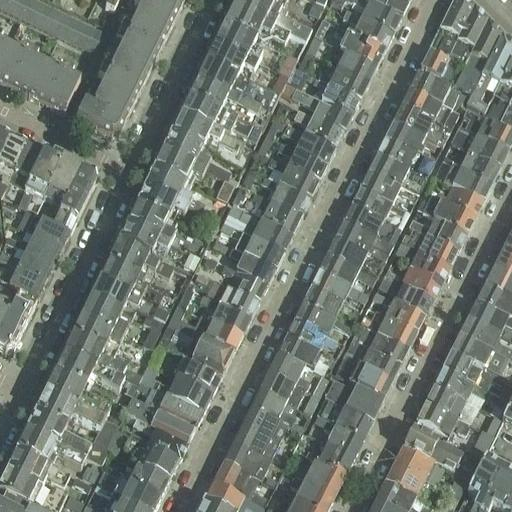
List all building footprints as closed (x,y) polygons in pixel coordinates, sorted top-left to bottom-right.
[(0,0),(0,14),(3,16),(10,0),(0,0)] [(10,0),(3,16),(39,33),(49,12),(24,0),(10,0)] [(137,0),(128,19),(168,38),(184,6),(181,0),(137,0)] [(256,0),(240,0),(234,12),(290,39),(306,48),(312,36),(285,22),(288,15),(275,9),(256,0)] [(289,0),(256,0),(275,9),(279,0),(281,0),(288,3),(289,0)] [(412,0),(390,0),(389,2),(384,0),(373,0),(373,2),(386,9),(403,19),(412,0)] [(457,69),(456,71),(464,75),(456,91),(472,99),(503,39),(489,25),(463,0),(462,0),(456,1),(440,33),(429,56),(457,69)] [(363,24),(394,38),(401,24),(356,1),(353,7),(368,14),(363,24)] [(39,33),(75,51),(85,30),(49,12),(39,33)] [(234,12),(226,29),(257,45),(262,47),(272,44),(285,51),(290,39),(234,12)] [(128,19),(111,54),(151,73),(168,38),(128,19)] [(355,40),(385,55),(394,38),(363,24),(357,21),(355,26),(361,29),(355,40)] [(314,41),(321,44),(330,27),(323,24),(314,41)] [(216,49),(258,70),(262,61),(252,56),(257,45),(226,29),(216,49)] [(85,30),(75,51),(94,60),(104,39),(85,30)] [(344,44),(339,53),(377,72),(385,55),(355,40),(339,32),(335,39),(344,44)] [(499,86),(511,61),(511,48),(503,39),(472,99),(467,111),(483,119),(486,112),(493,100),(499,86)] [(306,57),(315,61),(322,45),(321,44),(314,41),(306,57)] [(216,49),(208,66),(249,87),(258,70),(216,49)] [(326,67),(369,88),(377,72),(339,53),(334,50),(326,67)] [(0,89),(64,120),(78,90),(0,52),(0,89)] [(94,89),(134,109),(151,73),(111,54),(94,89)] [(457,69),(429,56),(421,74),(448,87),(456,71),(457,69)] [(315,61),(306,57),(298,74),(306,78),(315,61)] [(280,81),(288,85),(298,65),(290,61),(280,81)] [(493,100),(510,108),(511,104),(511,61),(499,86),(493,100)] [(199,85),(260,115),(264,107),(258,105),(260,100),(246,93),(249,87),(208,66),(199,85)] [(317,84),(320,85),(360,105),(369,88),(326,67),(317,84)] [(441,111),(455,117),(460,107),(462,108),(465,102),(450,94),(418,79),(410,95),(441,111)] [(280,101),(281,99),(286,88),(288,85),(280,81),(279,80),(272,96),(280,101)] [(199,85),(190,103),(220,118),(225,109),(256,124),(260,115),(199,85)] [(320,85),(312,101),(352,121),(360,105),(320,85)] [(312,101),(286,88),(281,99),(314,116),(311,122),(344,138),(352,121),(312,101)] [(134,109),(94,89),(76,126),(111,143),(118,141),(134,109)] [(402,112),(450,137),(459,119),(455,117),(441,111),(410,95),(402,112)] [(181,121),(229,144),(232,138),(256,150),(262,139),(220,118),(190,103),(181,121)] [(511,104),(510,108),(501,127),(511,133),(511,104)] [(393,128),(425,144),(426,142),(433,146),(436,139),(447,144),(450,137),(402,112),(393,128)] [(307,131),(303,138),(335,155),(344,138),(311,122),(297,115),(292,124),(307,131)] [(181,121),(173,137),(204,152),(207,145),(236,159),(241,150),(229,144),(181,121)] [(275,125),(269,140),(278,144),(284,128),(275,125)] [(477,142),(507,157),(511,146),(511,138),(486,125),(477,142)] [(385,145),(433,169),(436,163),(420,155),(425,144),(393,128),(385,145)] [(335,155),(303,138),(287,130),(282,140),(298,148),(295,155),(327,171),(335,155)] [(0,133),(0,167),(13,140),(0,133)] [(164,156),(205,177),(227,187),(231,180),(198,163),(204,152),(173,137),(164,156)] [(31,148),(13,140),(0,167),(0,179),(12,185),(17,176),(31,148)] [(258,158),(265,161),(273,146),(266,142),(258,158)] [(477,142),(468,159),(498,174),(507,157),(477,142)] [(385,145),(377,161),(408,177),(425,185),(433,169),(385,145)] [(21,186),(29,190),(47,156),(31,148),(17,176),(24,179),(21,186)] [(327,171),(295,155),(280,148),(276,157),(289,164),(285,172),(319,189),(327,171)] [(24,201),(42,210),(50,195),(65,165),(47,156),(29,190),(24,201)] [(164,156),(155,175),(190,192),(195,183),(201,186),(205,177),(164,156)] [(281,190),(310,205),(319,189),(285,172),(265,161),(258,158),(255,164),(286,179),(281,190)] [(460,175),(490,190),(498,174),(468,159),(460,175)] [(377,161),(369,178),(400,194),(408,177),(377,161)] [(42,210),(61,219),(68,204),(83,174),(65,165),(50,195),(42,210)] [(443,187),(452,192),(482,207),(490,190),(460,175),(450,170),(447,176),(457,181),(454,188),(445,183),(443,187)] [(68,204),(61,219),(57,226),(73,234),(96,186),(93,179),(83,174),(68,204)] [(147,192),(187,212),(191,205),(186,202),(190,192),(155,175),(147,192)] [(360,194),(392,210),(397,200),(415,209),(418,203),(400,194),(369,178),(360,194)] [(254,199),(302,222),(310,205),(281,190),(263,181),(254,199)] [(187,212),(147,192),(138,210),(168,225),(173,216),(183,221),(184,220),(197,226),(198,222),(201,223),(203,220),(187,212)] [(232,208),(238,211),(240,206),(243,208),(248,197),(239,192),(232,208)] [(452,192),(444,208),(474,223),(482,207),(452,192)] [(352,211),(384,227),(389,216),(402,223),(405,217),(392,210),(360,194),(352,211)] [(250,218),(263,225),(293,240),(302,222),(254,199),(251,207),(255,209),(250,218)] [(423,218),(436,224),(466,239),(474,223),(444,208),(431,201),(423,218)] [(129,228),(170,248),(174,241),(163,235),(168,225),(138,210),(129,228)] [(243,238),(284,258),(293,240),(263,225),(262,227),(231,211),(226,221),(236,226),(232,232),(243,238)] [(352,211),(344,227),(375,243),(384,227),(352,211)] [(35,241),(63,254),(71,238),(44,224),(42,226),(35,223),(28,237),(35,241)] [(466,239),(436,224),(431,234),(412,225),(409,232),(457,256),(466,239)] [(394,252),(375,243),(344,227),(335,244),(385,269),(394,252)] [(170,248),(129,228),(120,247),(150,262),(155,252),(166,257),(170,248)] [(457,256),(409,232),(401,248),(449,272),(457,256)] [(244,259),(275,275),(284,258),(243,238),(234,254),(244,259)] [(27,257),(55,271),(63,254),(35,241),(30,250),(24,246),(22,250),(9,243),(8,247),(27,257)] [(327,260),(377,285),(381,277),(385,269),(335,244),(327,260)] [(411,274),(441,289),(449,272),(401,248),(392,264),(401,269),(406,259),(416,264),(411,274)] [(110,268),(140,283),(144,274),(173,288),(169,297),(178,301),(186,283),(159,270),(158,272),(118,250),(110,268)] [(511,257),(504,253),(495,271),(511,280),(511,257)] [(55,271),(27,257),(22,266),(16,262),(15,264),(3,258),(0,263),(0,264),(12,270),(19,274),(47,288),(55,271)] [(236,276),(267,292),(275,275),(244,259),(236,276)] [(319,277),(350,293),(355,285),(372,294),(377,285),(327,260),(319,277)] [(101,286),(141,305),(145,297),(136,292),(140,283),(110,268),(101,286)] [(227,293),(259,309),(267,292),(236,276),(224,271),(221,277),(232,283),(227,293)] [(485,289),(511,302),(511,280),(495,271),(485,289)] [(47,288),(19,274),(14,282),(7,279),(6,281),(0,277),(0,286),(2,288),(3,287),(39,304),(47,288)] [(411,274),(403,290),(433,305),(441,289),(411,274)] [(368,302),(350,293),(319,277),(311,293),(343,309),(346,301),(364,310),(368,302)] [(377,297),(425,321),(433,305),(403,290),(385,281),(377,297)] [(101,286),(92,303),(123,318),(127,309),(154,323),(158,314),(141,305),(101,286)] [(208,304),(250,326),(259,309),(227,293),(214,286),(206,303),(208,304)] [(477,306),(511,323),(511,302),(485,289),(477,306)] [(177,310),(185,314),(193,297),(185,293),(177,310)] [(343,309),(311,293),(303,309),(334,325),(339,317),(356,326),(360,318),(343,309)] [(377,297),(369,314),(416,338),(425,321),(377,297)] [(92,303),(84,321),(124,341),(128,333),(118,328),(123,318),(92,303)] [(210,327),(242,343),(250,326),(208,304),(205,311),(216,316),(210,327)] [(469,323),(501,339),(506,329),(511,332),(511,323),(477,306),(469,323)] [(0,307),(0,341),(14,314),(0,307)] [(294,326),(326,342),(331,333),(350,342),(354,335),(334,325),(303,309),(294,326)] [(16,310),(14,314),(0,341),(0,356),(5,359),(13,357),(32,317),(16,310)] [(177,310),(166,332),(195,347),(197,343),(204,347),(233,361),(242,343),(210,327),(200,322),(194,334),(180,327),(186,315),(185,314),(177,310)] [(369,314),(360,330),(408,355),(416,338),(369,314)] [(84,321),(75,339),(105,354),(109,345),(119,350),(124,341),(84,321)] [(460,340),(504,362),(511,365),(511,355),(497,347),(501,340),(501,339),(469,323),(460,340)] [(294,326),(286,342),(318,358),(326,342),(294,326)] [(408,355),(360,330),(352,347),(400,371),(408,355)] [(166,332),(158,349),(165,352),(193,367),(221,383),(233,361),(204,347),(197,343),(195,347),(166,332)] [(75,339),(66,357),(96,372),(124,386),(138,392),(139,389),(142,384),(110,369),(100,363),(105,354),(75,339)] [(504,362),(460,340),(452,357),(484,373),(488,364),(500,370),(501,369),(507,373),(511,366),(504,363),(504,362)] [(286,342),(277,361),(304,374),(312,378),(317,369),(328,374),(332,365),(318,358),(286,342)] [(400,371),(352,347),(343,364),(391,388),(400,371)] [(149,368),(156,372),(165,352),(158,349),(149,368)] [(57,376),(92,393),(96,385),(118,396),(124,386),(96,372),(66,357),(57,376)] [(452,357),(443,373),(489,395),(493,387),(501,391),(504,384),(496,380),(497,379),(484,373),(452,357)] [(268,378),(306,397),(310,388),(300,383),(304,374),(277,361),(268,378)] [(391,388),(343,364),(335,381),(349,388),(383,405),(391,388)] [(149,368),(142,384),(139,389),(157,398),(202,420),(212,401),(179,383),(172,397),(161,391),(149,385),(156,372),(149,368)] [(179,383),(212,401),(220,385),(187,368),(179,383)] [(443,373),(435,390),(480,412),(482,409),(486,411),(487,407),(495,411),(498,403),(491,399),(492,397),(489,395),(443,373)] [(57,376),(47,395),(104,424),(110,413),(87,402),(92,393),(57,376)] [(259,397),(287,410),(296,415),(306,397),(268,378),(259,397)] [(311,399),(320,404),(328,386),(320,382),(311,399)] [(324,404),(371,428),(383,405),(349,388),(347,392),(337,387),(333,388),(324,404)] [(139,389),(138,392),(133,402),(195,434),(202,420),(157,398),(139,389)] [(426,407),(472,429),(480,412),(435,390),(426,407)] [(38,415),(68,430),(71,431),(75,423),(99,435),(104,424),(47,395),(38,415)] [(287,410),(259,397),(250,414),(288,433),(293,423),(283,418),(287,410)] [(320,404),(311,399),(301,418),(310,423),(320,404)] [(137,423),(188,448),(195,434),(133,402),(128,412),(140,418),(137,423)] [(371,428),(324,404),(316,422),(362,445),(365,439),(359,436),(363,430),(369,433),(371,428)] [(472,429),(426,407),(417,426),(462,449),(472,429)] [(511,407),(502,427),(511,432),(511,407)] [(232,449),(270,469),(288,433),(250,414),(241,433),(232,449)] [(63,439),(68,430),(38,415),(28,435),(86,464),(99,471),(119,432),(104,424),(99,435),(91,453),(63,439)] [(332,439),(327,450),(353,463),(362,445),(316,422),(312,429),(332,439)] [(487,437),(495,441),(503,426),(494,422),(487,437)] [(188,448),(137,423),(133,432),(144,437),(154,442),(149,451),(179,466),(186,454),(185,453),(187,450),(187,451),(188,448)] [(495,441),(487,437),(482,434),(471,457),(485,463),(495,441)] [(18,454),(48,469),(52,461),(80,475),(86,464),(28,435),(18,454)] [(405,455),(445,474),(467,485),(476,467),(415,436),(405,455)] [(131,468),(169,487),(175,474),(175,475),(178,470),(130,446),(125,454),(136,459),(131,468)] [(223,466),(261,486),(270,469),(232,449),(223,466)] [(318,467),(319,468),(344,481),(353,463),(327,450),(318,467)] [(45,486),(53,491),(56,492),(64,476),(48,469),(18,454),(8,473),(43,490),(45,486)] [(396,472),(425,487),(436,492),(445,474),(405,455),(396,472)] [(472,511),(480,511),(502,473),(485,463),(467,497),(478,503),(472,511)] [(212,489),(259,511),(265,511),(270,505),(255,498),(261,486),(223,466),(212,489)] [(122,485),(160,504),(169,487),(131,468),(122,485)] [(297,482),(334,501),(344,481),(319,468),(318,472),(315,470),(311,479),(301,474),(297,482)] [(87,472),(82,483),(93,489),(99,478),(87,472)] [(396,472),(387,490),(417,505),(425,487),(396,472)] [(0,495),(5,498),(28,510),(33,500),(37,502),(40,495),(43,490),(8,473),(0,490),(0,495)] [(480,511),(490,511),(492,511),(494,511),(502,511),(511,494),(511,477),(502,473),(480,511)] [(160,504),(122,485),(122,487),(102,476),(99,482),(119,492),(114,503),(132,511),(155,511),(158,506),(159,506),(160,504)] [(328,511),(334,501),(297,482),(293,490),(303,495),(297,506),(309,511),(328,511)] [(71,490),(86,497),(89,491),(74,484),(71,490)] [(203,506),(215,511),(259,511),(212,489),(203,506)] [(387,490),(379,507),(388,511),(426,511),(416,507),(417,505),(387,490)] [(27,511),(58,511),(66,497),(56,492),(53,491),(49,499),(40,495),(37,502),(33,500),(28,510),(27,511)] [(511,511),(511,494),(502,511),(511,511)] [(0,511),(27,511),(28,510),(5,498),(0,508),(0,511)] [(70,502),(65,510),(69,511),(81,511),(83,508),(70,502)] [(105,511),(89,504),(87,510),(90,511),(132,511),(114,503),(109,511),(105,511)]
